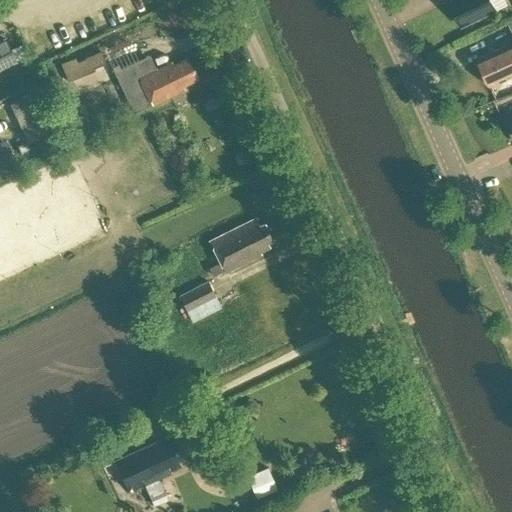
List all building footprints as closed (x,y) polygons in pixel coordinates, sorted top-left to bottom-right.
[(453,0),(450,2),(462,27),(496,11),(491,0),(453,0)] [(5,38),(0,40),(0,68),(16,60),(5,38)] [(490,87),(511,76),(511,43),(477,59),(490,87)] [(150,56),(114,72),(133,113),(153,104),(152,102),(182,88),(180,84),(196,77),(187,57),(172,64),(170,60),(155,67),(150,56)] [(32,147),(50,142),(37,94),(19,99),(32,147)] [(0,176),(17,169),(6,140),(0,142),(0,176)] [(221,263),(210,269),(213,276),(225,271),(226,272),(260,256),(258,253),(270,247),(267,242),(273,240),(264,222),(259,225),(256,219),(210,241),(221,263)] [(208,283),(179,298),(192,323),(221,309),(208,283)] [(175,461),(181,459),(174,443),(168,445),(165,439),(115,462),(129,492),(139,488),(138,485),(178,467),(175,461)] [(247,479),(257,502),(276,494),(266,471),(247,479)]
